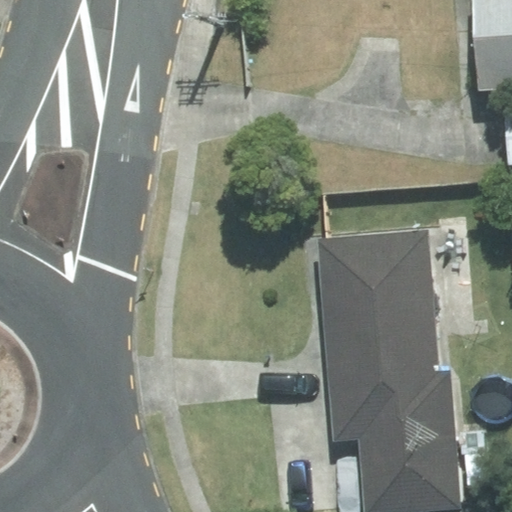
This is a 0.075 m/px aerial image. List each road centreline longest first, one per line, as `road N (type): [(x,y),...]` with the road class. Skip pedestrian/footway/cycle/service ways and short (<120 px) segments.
road 1 (tertiary): [(141,0),(141,47),(63,340)]
road 2 (tertiary): [(0,122),(45,0)]
